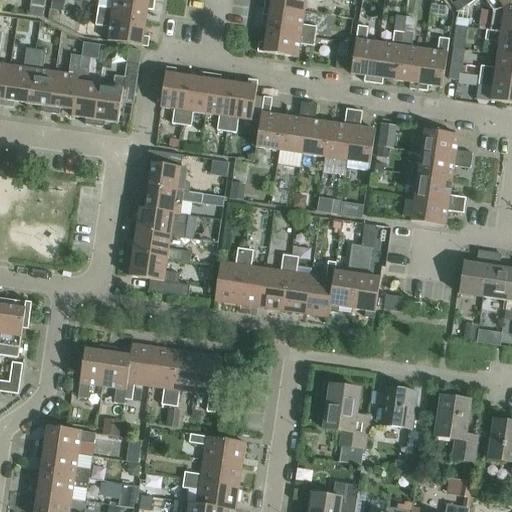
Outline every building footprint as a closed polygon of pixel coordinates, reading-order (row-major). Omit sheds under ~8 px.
[(45,0),(31,0),(29,16),(42,19),(45,0)] [(98,7),(96,17),(145,24),(147,10),(153,11),(154,2),(139,0),(113,0),(112,9),(98,7)] [(320,0),(264,0),(264,7),(304,13),(306,0),(320,2),(320,0)] [(511,0),(483,0),(493,12),(511,7),(511,0)] [(444,17),(446,7),(431,5),(429,14),(444,17)] [(304,13),(264,7),(262,16),(268,17),(266,31),(315,38),(316,28),(302,26),(304,13)] [(511,7),(493,12),(490,32),(511,35),(511,7)] [(145,24),(96,17),(95,26),(109,29),(107,42),(147,48),(149,38),(143,37),(145,24)] [(357,27),(351,72),(350,75),(364,77),(363,83),(373,84),(379,44),(366,42),(368,28),(357,27)] [(454,37),(462,38),(463,28),(455,27),(454,37)] [(315,38),(266,31),(264,44),(258,43),(257,53),(297,59),(299,45),(313,47),(315,38)] [(511,35),(490,32),(486,31),(484,41),(499,43),(497,56),(511,58),(511,35)] [(379,44),(373,84),(382,86),(383,80),(396,82),(403,33),(393,32),(391,46),(379,44)] [(403,33),(396,82),(409,84),(409,90),(418,91),(424,51),(411,49),(413,35),(403,33)] [(436,53),(424,51),(418,91),(427,92),(428,86),(442,88),(449,40),(439,39),(436,53)] [(348,44),(339,43),(334,69),(344,70),(348,44)] [(23,69),(10,68),(4,107),(13,109),(14,103),(27,105),(35,51),(26,49),(23,69)] [(136,60),(138,52),(126,50),(125,58),(136,60)] [(45,52),(35,51),(27,105),(41,107),(40,113),(49,114),(55,74),(42,72),(45,52)] [(55,74),(49,114),(58,115),(59,110),(72,111),(79,69),(81,57),(71,56),(68,76),(55,74)] [(511,58),(497,56),(495,69),(481,67),(479,77),(511,81),(511,58)] [(99,87),(93,127),(102,128),(103,122),(117,124),(120,104),(133,105),(138,66),(126,64),(123,84),(113,83),(112,89),(99,87)] [(0,106),(4,107),(10,68),(0,66),(0,106)] [(471,67),(458,66),(458,67),(450,66),(448,81),(457,82),(459,74),(470,76),(471,67)] [(176,70),(166,68),(160,109),(173,111),(171,125),(181,126),(188,78),(175,76),(176,70)] [(72,111),(71,117),(85,119),(84,125),(93,127),(99,87),(86,85),(89,70),(79,69),(72,111)] [(202,80),(188,78),(181,126),(191,128),(193,113),(206,115),(212,75),(203,74),(202,80)] [(221,77),(212,75),(206,115),(219,117),(216,131),(226,133),(234,84),(220,82),(221,77)] [(511,81),(479,77),(478,86),(492,88),(490,102),(511,105),(511,81)] [(234,84),(226,133),(236,134),(238,120),(251,122),(257,82),(248,80),(247,86),(234,84)] [(272,99),(263,98),(256,148),(279,152),(284,118),(269,115),(272,99)] [(284,118),(279,152),(301,155),(309,105),(301,103),(298,120),(284,118)] [(309,105),(301,155),(324,158),(329,124),(314,122),(317,106),(309,105)] [(329,124),(324,158),(346,162),(354,111),(346,110),(343,126),(329,124)] [(354,111),(346,162),(370,165),(375,131),(359,129),(362,113),(354,111)] [(377,147),(393,150),(396,127),(381,125),(377,147)] [(471,162),(472,154),(456,151),(458,136),(424,131),(421,154),(471,162)] [(182,156),(153,152),(148,151),(144,173),(150,174),(148,188),(188,194),(188,193),(190,184),(184,183),(186,170),(180,169),(182,156)] [(471,162),(421,154),(417,177),(451,182),(453,167),(470,169),(471,162)] [(451,182),(417,177),(414,199),(464,207),(465,199),(449,196),(451,182)] [(140,200),(139,209),(179,215),(181,203),(201,205),(203,195),(188,193),(188,194),(148,188),(146,201),(140,200)] [(414,199),(410,222),(444,227),(447,212),(463,215),(464,207),(414,199)] [(131,222),(130,231),(170,237),(172,224),(186,226),(187,216),(179,215),(139,209),(137,223),(131,222)] [(170,237),(130,231),(128,240),(134,241),(133,254),(132,254),(167,259),(166,260),(181,262),(182,252),(168,250),(170,237)] [(347,275),(334,273),(328,313),(329,313),(337,314),(338,308),(352,310),(361,247),(351,246),(347,275)] [(361,247),(352,310),(365,312),(364,318),(374,319),(380,279),(366,277),(371,248),(361,247)] [(237,305),(245,250),(237,249),(235,265),(220,263),(214,302),(237,305)] [(245,250),(237,305),(259,309),(265,270),(251,268),(253,252),(245,250)] [(489,253),(478,252),(476,266),(463,264),(459,294),(483,298),(489,253)] [(132,254),(133,254),(127,253),(125,263),(131,264),(129,278),(150,281),(148,293),(187,299),(189,286),(177,284),(179,275),(165,272),(166,260),(167,259),(132,254)] [(501,255),(489,253),(483,298),(506,301),(511,271),(499,269),(501,255)] [(280,272),(265,270),(259,309),(282,312),(290,257),(282,256),(280,272)] [(290,257),(282,312),(305,315),(310,276),(296,274),(298,258),(290,257)] [(325,279),(310,276),(305,315),(328,319),(329,313),(328,313),(334,273),(336,264),(327,262),(325,279)] [(405,299),(402,298),(385,296),(383,311),(403,314),(405,299)] [(2,307),(0,321),(0,356),(18,359),(23,324),(28,324),(31,304),(25,303),(24,310),(2,307)] [(131,345),(129,357),(130,357),(124,400),(124,401),(132,402),(134,385),(149,388),(155,349),(131,345)] [(102,388),(108,348),(99,347),(98,352),(84,350),(77,399),(87,400),(90,386),(102,388)] [(108,348),(102,388),(115,390),(113,404),(123,406),(124,401),(124,400),(130,357),(129,357),(117,355),(117,349),(108,348)] [(155,349),(149,388),(163,390),(161,406),(169,407),(177,352),(155,349)] [(200,355),(177,352),(169,407),(177,408),(179,392),(194,394),(200,355)] [(200,355),(194,394),(208,396),(206,413),(214,414),(223,359),(200,355)] [(0,392),(18,395),(22,365),(11,363),(8,383),(0,381),(0,392)] [(360,468),(363,450),(364,450),(369,417),(356,415),(359,390),(329,386),(323,430),(342,432),(340,446),(341,447),(339,465),(360,468)] [(382,426),(409,430),(406,448),(420,450),(425,413),(413,411),(415,394),(387,390),(382,426)] [(435,438),(455,440),(452,460),(475,464),(479,438),(464,436),(469,402),(441,398),(435,438)] [(103,416),(100,435),(117,438),(119,419),(103,416)] [(511,423),(493,421),(487,460),(511,464),(510,474),(511,474),(511,423)] [(39,440),(37,450),(77,455),(79,443),(94,445),(95,434),(47,427),(45,441),(39,440)] [(203,460),(241,466),(245,443),(190,435),(188,444),(205,446),(203,460)] [(77,455),(37,450),(36,459),(42,460),(40,473),(88,480),(90,470),(75,468),(77,455)] [(241,466),(203,460),(200,475),(184,473),(183,481),(238,489),(241,466)] [(88,480),(40,473),(38,486),(32,486),(31,495),(71,501),(73,488),(87,490),(88,480)] [(234,511),(238,489),(183,481),(182,489),(198,491),(196,505),(196,506),(229,511),(232,511),(234,511)] [(464,508),(468,509),(472,483),(461,481),(458,496),(465,497),(464,508)] [(308,511),(354,511),(358,487),(334,483),(332,498),(311,495),(308,511)] [(69,511),(71,501),(31,495),(29,504),(35,505),(34,511),(69,511)] [(373,503),(371,511),(408,511),(386,509),(386,506),(373,503)]
